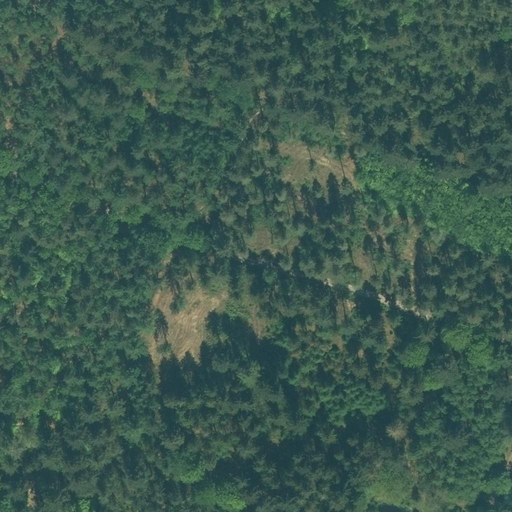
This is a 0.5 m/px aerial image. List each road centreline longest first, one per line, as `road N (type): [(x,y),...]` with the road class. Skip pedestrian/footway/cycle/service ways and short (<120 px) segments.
road 1 (track): [(511,346),(190,240)]
road 2 (track): [(176,235),(110,400),(0,428)]
road 3 (track): [(274,104),(511,193)]
road 4 (track): [(0,166),(176,235)]
